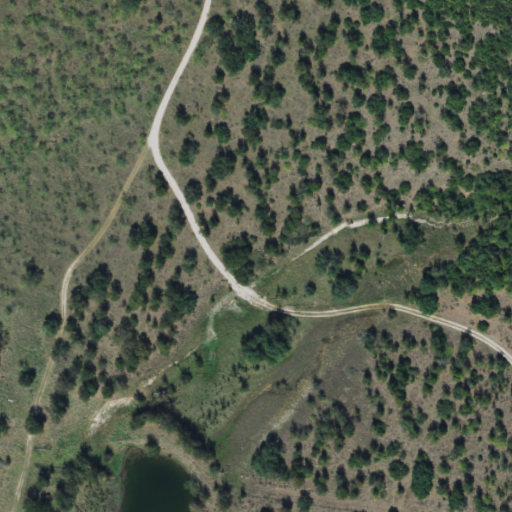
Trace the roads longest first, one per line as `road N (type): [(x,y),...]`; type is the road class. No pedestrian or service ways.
road 1 (residential): [(31,511),(60,427),(50,311),(75,240),(150,154),(195,58),(240,0)]
road 2 (residential): [(511,427),(412,366),(311,366),(145,427),(60,427)]
